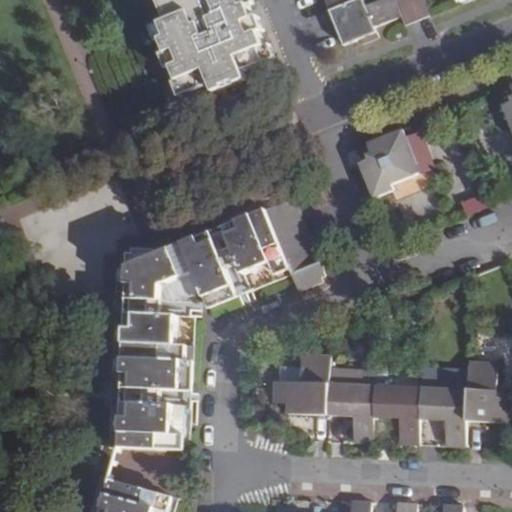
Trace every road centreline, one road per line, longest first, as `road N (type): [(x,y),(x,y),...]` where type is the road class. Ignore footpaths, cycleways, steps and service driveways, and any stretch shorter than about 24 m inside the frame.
road 1 (residential): [(222,467),(511,478)]
road 2 (residential): [(371,279),(249,325),(231,345),(222,467)]
road 3 (residential): [(318,116),(511,37)]
road 4 (residential): [(152,182),(318,116)]
road 5 (residential): [(318,116),(371,279)]
road 6 (residential): [(371,279),(511,229)]
road 7 (residential): [(276,0),(318,116)]
